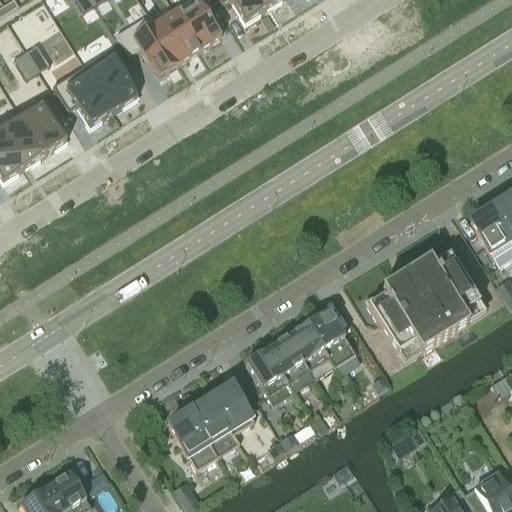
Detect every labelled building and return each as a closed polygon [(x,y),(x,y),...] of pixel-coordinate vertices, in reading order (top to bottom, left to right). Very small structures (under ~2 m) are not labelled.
[(87,0),(70,0),(75,7),(82,18),(94,10),(87,0)] [(87,0),(94,10),(106,3),(104,0),(87,0)] [(202,0),(198,0),(172,16),(198,57),(219,44),(202,16),(210,12),(202,0)] [(214,0),(220,8),(227,4),(243,29),(264,15),(254,0),(214,0)] [(254,0),(264,15),(285,2),(283,0),(254,0)] [(12,4),(2,10),(6,17),(16,11),(12,4)] [(153,29),(152,29),(178,70),(198,57),(172,16),(153,29)] [(147,21),(114,42),(126,62),(138,55),(156,83),(178,70),(152,29),(153,29),(148,20),(147,21)] [(35,49),(23,56),(37,78),(49,70),(42,60),(35,49)] [(114,52),(83,71),(112,118),(135,103),(122,82),(130,77),(114,52)] [(23,56),(11,64),(18,74),(25,85),(37,78),(23,56)] [(83,71),(51,91),(67,116),(75,112),(88,133),(112,118),(83,71)] [(45,101),(16,119),(43,161),(64,148),(51,127),(58,122),(45,101)] [(0,129),(0,138),(23,174),(43,161),(16,119),(0,129)] [(0,185),(1,188),(23,174),(0,138),(0,185)] [(511,203),(511,201),(490,214),(511,249),(511,203)] [(511,263),(511,249),(490,214),(469,227),(475,238),(497,273),(511,263)] [(483,318),(455,273),(445,256),(418,273),(417,273),(390,290),(363,307),(402,369),(467,329),(483,318)] [(511,313),(511,293),(507,285),(495,293),(509,315),(511,313)] [(354,360),(327,316),(306,329),(333,373),(354,360)] [(282,336),(289,331),(286,327),(279,331),(282,336)] [(333,373),(306,329),(285,343),(307,377),(312,386),(333,373)] [(274,341),(282,336),(279,331),(271,336),(274,341)] [(307,377),(285,343),(266,355),(293,398),(296,396),(290,388),(307,377)] [(293,398),(266,355),(244,368),(271,412),(293,398)] [(388,391),(382,382),(370,389),(376,399),(388,391)] [(253,428),(236,402),(229,392),(210,404),(232,441),(253,428)] [(232,441),(210,404),(189,417),(217,463),(238,450),(232,441)] [(217,463),(189,417),(185,420),(182,414),(168,423),(171,429),(169,430),(167,432),(173,442),(195,477),(217,463)] [(417,436),(409,441),(415,451),(423,446),(417,436)] [(297,449),(290,439),(278,447),(284,456),(297,449)] [(284,456),(278,447),(266,454),(272,464),(284,456)] [(88,511),(68,479),(44,494),(54,511),(88,511)] [(511,511),(511,504),(496,480),(472,495),(482,511),(511,511)] [(196,511),(198,511),(184,489),(172,496),(182,511),(196,511)] [(469,511),(463,501),(458,493),(428,511),(469,511)] [(54,511),(44,494),(18,511),(54,511)] [(482,511),(472,495),(463,501),(469,511),(482,511)]
